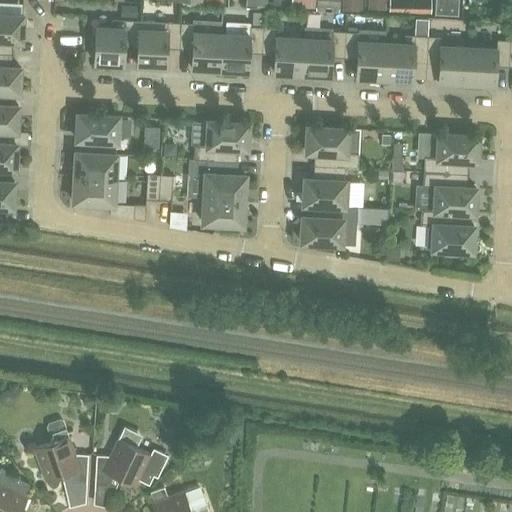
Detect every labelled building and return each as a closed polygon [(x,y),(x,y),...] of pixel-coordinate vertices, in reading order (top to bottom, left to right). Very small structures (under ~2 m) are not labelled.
[(337,12),(338,6),(337,0),(317,0),(317,11),(337,12)] [(363,11),(362,0),(341,0),(341,10),(363,11)] [(386,0),(367,0),(367,8),(386,9),(386,0)] [(390,0),(390,12),(412,12),(412,0),(390,0)] [(430,0),(431,15),(456,15),(456,0),(430,0)] [(490,1),(490,18),(504,18),(505,2),(490,1)] [(121,5),(121,18),(125,19),(124,28),(95,27),(95,42),(92,42),(91,55),(94,56),(94,61),(123,63),(124,45),(137,46),(139,19),(137,19),(138,6),(121,5)] [(0,52),(12,53),(13,40),(21,40),(23,14),(0,13),(0,52)] [(410,18),(409,31),(421,32),(423,19),(410,18)] [(167,47),(179,48),(181,22),(139,19),(137,46),(136,63),(166,65),(167,47)] [(191,66),(219,68),(221,33),(193,32),(194,22),(181,22),(179,48),(192,49),(191,66)] [(249,35),(221,33),(219,68),(248,69),(249,52),(261,52),(263,26),(250,25),(249,35)] [(273,71),(302,72),(304,38),(275,36),(276,27),(263,26),(261,52),(274,53),(273,71)] [(331,56),(344,57),(345,31),(332,30),(332,39),(304,38),(302,72),(330,74),(331,56)] [(386,42),(358,41),(358,31),(345,31),(344,57),(356,58),(355,75),(384,77),(386,42)] [(412,78),(413,61),(426,61),(427,35),(404,34),(404,43),(386,42),(384,77),(412,78)] [(438,80),(466,81),(468,47),(440,45),(440,36),(427,35),(426,61),(438,62),(438,80)] [(496,48),(468,47),(466,81),(495,83),(496,65),(508,66),(510,39),(497,39),(496,48)] [(11,66),(12,53),(0,52),(0,91),(10,92),(19,92),(20,67),(11,66)] [(0,129),(8,130),(17,131),(18,105),(9,104),(10,92),(0,91),(0,129)] [(117,141),(118,115),(78,113),(76,139),(85,139),(84,151),(115,153),(116,141),(117,141)] [(248,122),(203,120),(201,144),(194,144),(193,158),(206,159),(237,161),(238,147),(247,148),(248,122)] [(348,127),(307,125),(306,151),(314,152),(314,165),(345,166),(358,167),(359,152),(346,152),(348,127)] [(138,145),(154,146),(155,126),(139,126),(138,145)] [(8,130),(0,129),(0,167),(15,169),(16,143),(7,142),(8,130)] [(424,171),(467,173),(468,160),(477,160),(478,134),(433,132),(432,157),(424,156),(424,171)] [(390,134),(382,133),(381,143),(390,144),(390,134)] [(174,143),(162,142),(161,154),(173,155),(174,143)] [(115,153),(84,151),(76,151),(74,176),(115,178),(116,153),(115,153)] [(401,169),(402,156),(392,156),(391,168),(401,169)] [(237,161),(206,159),(206,172),(205,172),(203,197),(244,199),(245,174),(236,174),(237,161)] [(303,202),(348,205),(349,180),(344,179),(345,166),(314,165),(313,178),(304,177),(303,202)] [(15,172),(15,169),(0,167),(0,206),(13,207),(14,181),(5,180),(6,172),(15,172)] [(389,170),(379,170),(379,178),(389,179),(389,170)] [(429,209),(474,211),(476,187),(467,186),(467,173),(424,171),(423,185),(430,185),(429,209)] [(146,199),(158,199),(160,174),(147,173),(146,199)] [(172,174),(160,174),(158,199),(171,200),(172,174)] [(115,178),(74,176),(73,201),(113,203),(115,178)] [(202,222),(241,224),(243,224),(244,199),(203,197),(202,222)] [(302,215),(301,241),(341,243),(343,218),(342,218),(342,205),(348,206),(348,205),(303,202),(303,203),(311,204),(311,216),(302,215)] [(146,204),(134,203),(133,218),(145,219),(146,204)] [(372,207),(372,221),(388,222),(388,208),(375,207),(372,207)] [(427,248),(472,251),(474,225),(465,224),(465,212),(474,212),(474,211),(429,209),(421,208),(421,223),(428,223),(427,248)] [(163,227),(181,227),(181,212),(163,212),(163,227)] [(399,244),(386,244),(385,258),(398,259),(399,244)] [(112,400),(99,398),(98,410),(110,411),(112,400)] [(34,447),(45,481),(71,472),(74,481),(87,482),(88,453),(74,452),(66,428),(63,421),(60,419),(50,423),(49,426),(52,436),(50,442),(34,447)] [(96,454),(94,482),(106,483),(111,473),(120,477),(135,485),(138,478),(149,484),(153,474),(157,476),(168,454),(153,447),(150,454),(134,446),(138,439),(138,438),(138,437),(138,435),(138,434),(137,433),(136,432),(135,431),(134,430),(123,425),(121,430),(109,455),(96,454)] [(0,511),(19,511),(28,495),(23,493),(28,482),(17,477),(18,474),(0,466),(0,511)] [(207,511),(205,504),(200,488),(196,487),(184,491),(183,490),(167,496),(164,486),(150,490),(153,500),(150,502),(153,511),(207,511)]
